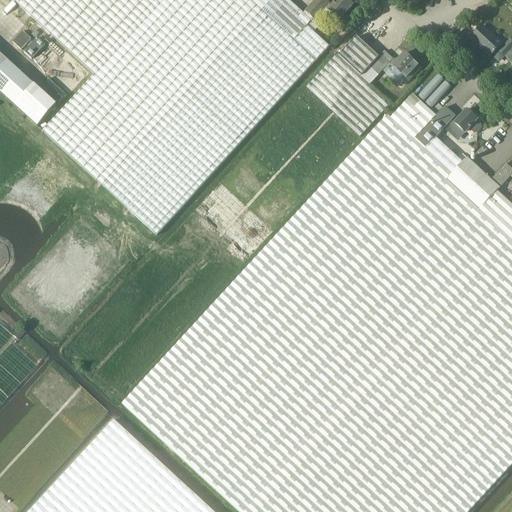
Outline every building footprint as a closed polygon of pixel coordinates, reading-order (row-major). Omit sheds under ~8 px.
[(316,0),(306,12),(314,20),(315,20),(315,19),(315,20),(326,8),(339,20),(353,5),(347,0),(338,0),(332,7),(329,4),(330,3),(325,0),(316,0)] [(502,44),(483,26),(471,39),(490,57),(502,44)] [(21,45),(25,39),(27,40),(30,35),(22,30),(15,42),(21,45)] [(339,56),(362,77),(379,58),(357,37),(339,56)] [(505,56),(511,49),(511,43),(509,41),(499,52),(505,57),(505,56)] [(83,77),(49,45),(36,59),(70,91),(83,77)] [(0,51),(0,90),(39,126),(58,104),(0,51)] [(379,58),(362,77),(370,85),(390,64),(403,76),(409,82),(421,68),(415,62),(405,53),(396,63),(393,60),(394,60),(390,56),(385,51),(379,58)] [(432,108),(452,86),(439,73),(419,95),(432,108)] [(126,406),(125,406),(154,432),(183,459),(322,309),(448,172),(458,160),(460,159),(437,137),(452,121),(466,134),(470,129),(474,134),(478,134),(480,132),(482,129),(482,125),(480,123),(477,121),(478,120),(467,110),(458,121),(455,118),(456,117),(446,108),(439,116),(434,112),(416,95),(415,97),(412,94),(392,117),(391,117),(306,209),(262,257),(126,406)] [(322,309),(183,459),(240,511),(247,511),(263,494),(301,453),(319,432),(343,407),(480,259),(504,233),(511,224),(511,203),(498,191),(511,176),(511,175),(511,168),(507,163),(492,180),(480,168),(468,158),(464,162),(460,159),(458,160),(448,172),(322,309)] [(107,226),(113,221),(100,207),(94,214),(107,226)] [(263,494),(247,511),(469,511),(511,465),(511,224),(504,233),(480,259),(343,407),(319,432),(301,453),(263,494)] [(19,341),(24,335),(18,330),(13,335),(19,341)]
